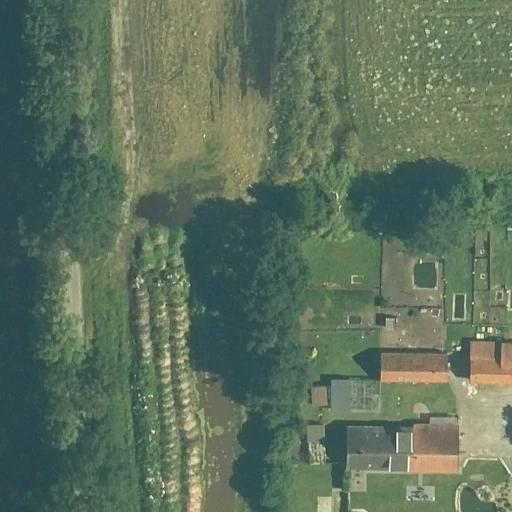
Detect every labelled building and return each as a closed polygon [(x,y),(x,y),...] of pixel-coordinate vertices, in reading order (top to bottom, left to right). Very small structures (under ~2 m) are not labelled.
[(511,340),(475,341),(476,381),(511,380),(511,340)] [(449,352),(387,351),(387,382),(448,383),(449,352)] [(380,412),(380,379),(330,379),(330,412),(380,412)] [(310,387),(311,402),(326,402),(325,386),(310,387)] [(306,425),(307,442),(323,441),(322,424),(306,425)] [(461,426),(350,425),(350,465),(460,467),(461,426)]
